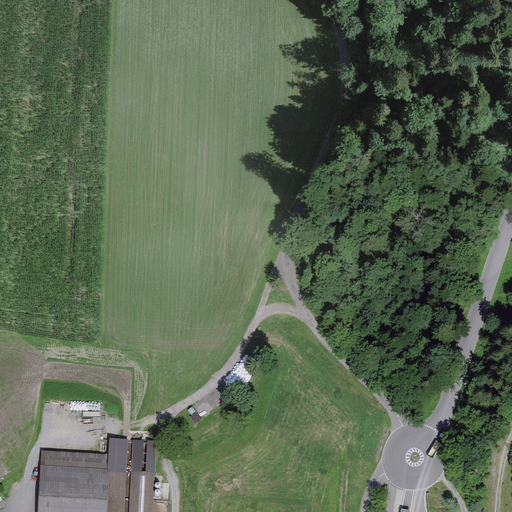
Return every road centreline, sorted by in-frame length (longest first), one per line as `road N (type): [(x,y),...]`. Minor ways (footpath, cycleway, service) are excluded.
road 1 (unclassified): [(327,0),(348,73),(289,257),(310,318),(386,402),(402,433)]
road 2 (track): [(160,491),(154,427),(161,416),(216,383),(269,310),(310,318)]
road 3 (unclassified): [(431,439),(511,227)]
road 4 (track): [(348,73),(442,81),(511,71)]
